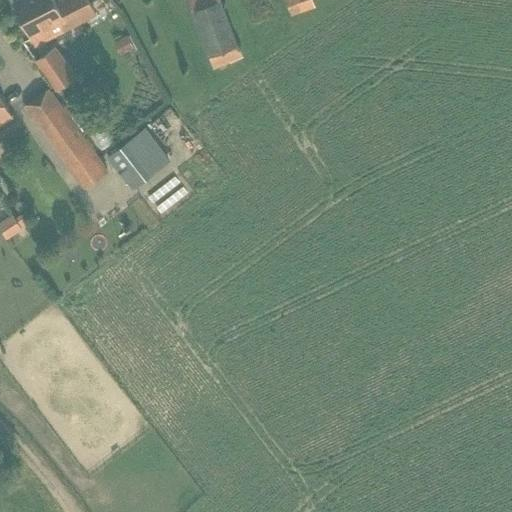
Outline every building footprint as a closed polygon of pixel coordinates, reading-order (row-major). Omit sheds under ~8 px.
[(55,0),(17,0),(13,2),(22,20),(31,37),(79,13),(82,19),(95,12),(92,6),(88,0),(57,0),(56,1),(55,0)] [(238,44),(221,0),(213,0),(190,9),(208,55),(238,44)] [(313,0),(287,0),(290,8),(291,11),(314,2),(313,0)] [(127,36),(115,42),(120,52),(132,47),(127,36)] [(34,61),(54,89),(74,75),(55,47),(34,61)] [(108,171),(51,91),(50,89),(24,106),(79,183),(84,189),(108,171)] [(64,99),(66,102),(66,101),(70,106),(76,102),(71,94),(64,98),(64,99)] [(0,123),(11,117),(0,99),(0,98),(0,123)] [(132,190),(168,162),(142,129),(106,156),(132,190)] [(12,215),(0,222),(0,227),(7,238),(21,229),(12,215)]
